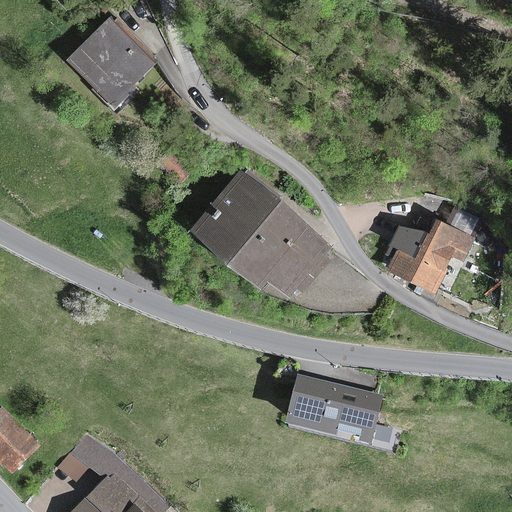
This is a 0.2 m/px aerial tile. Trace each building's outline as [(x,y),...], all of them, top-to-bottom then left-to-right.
[(116,23),(77,61),(118,104),(158,66),(116,23)] [(245,181),(201,233),(268,288),(276,279),(296,296),(332,253),(245,181)] [(412,233),(395,274),(442,293),(468,230),(441,219),(432,241),(412,233)] [(308,376),(298,423),(379,442),(390,395),(308,376)] [(37,449),(23,435),(7,451),(21,465),(37,449)] [(73,446),(60,463),(80,478),(93,460),(73,446)] [(146,511),(111,478),(77,511),(146,511)]
